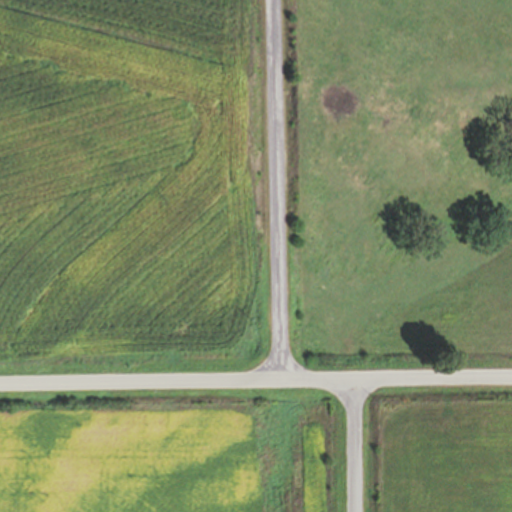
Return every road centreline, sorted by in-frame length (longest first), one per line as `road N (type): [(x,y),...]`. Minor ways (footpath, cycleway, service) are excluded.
road 1 (residential): [(0,377),(511,378)]
road 2 (residential): [(281,379),(270,0)]
road 3 (residential): [(352,511),(352,380)]
